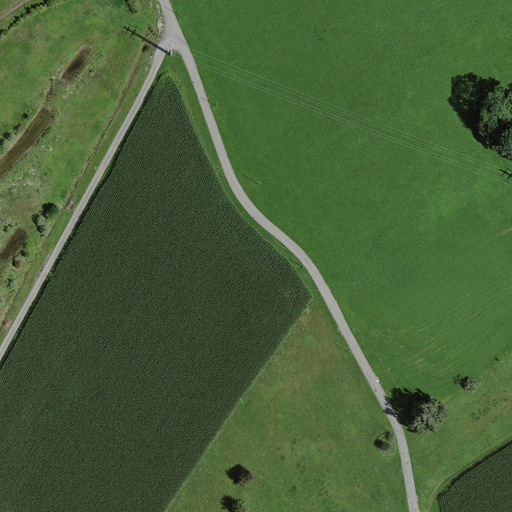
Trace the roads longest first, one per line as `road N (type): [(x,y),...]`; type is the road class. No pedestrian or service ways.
road 1 (unclassified): [(414,511),(398,430),(317,276),(239,193),(164,0)]
road 2 (track): [(0,358),(175,26)]
